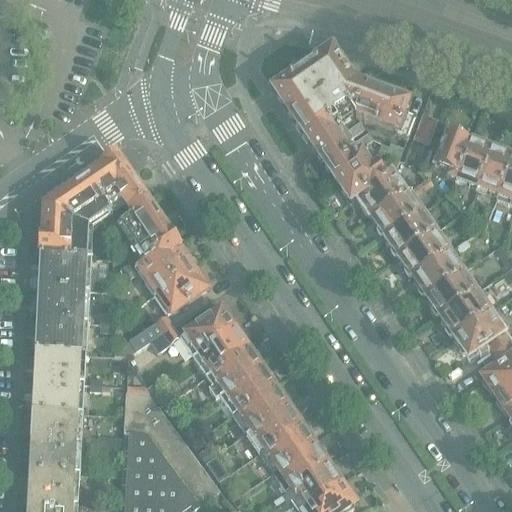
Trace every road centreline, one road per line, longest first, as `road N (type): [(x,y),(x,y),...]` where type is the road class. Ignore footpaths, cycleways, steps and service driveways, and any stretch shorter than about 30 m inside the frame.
road 1 (secondary): [(492,511),(207,93)]
road 2 (secondary): [(167,96),(188,155),(426,501)]
road 3 (tertiary): [(0,204),(167,96)]
road 4 (residential): [(341,19),(372,44),(511,98)]
road 5 (secondary): [(341,19),(511,82)]
